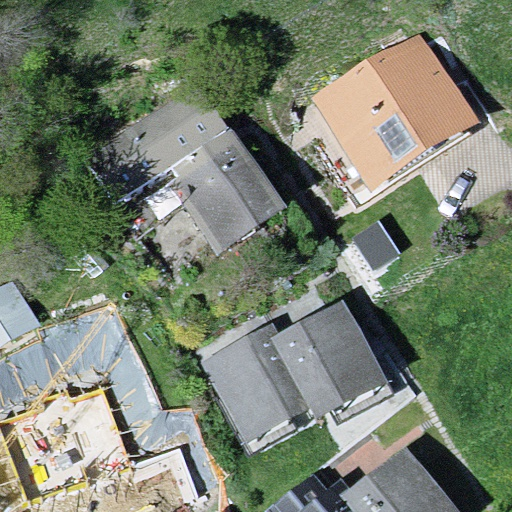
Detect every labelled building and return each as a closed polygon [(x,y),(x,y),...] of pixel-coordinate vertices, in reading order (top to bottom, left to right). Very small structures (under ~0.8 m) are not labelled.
[(421,41),(313,106),(376,210),(484,145),(421,41)] [(235,141),(204,87),(94,147),(125,202),(235,141)] [(292,223),(238,143),(169,189),(223,269),(292,223)] [(0,365),(46,337),(16,288),(0,297),(0,365)] [(350,311),(280,347),(325,433),(395,397),(350,311)] [(314,422),(269,335),(203,368),(249,456),(314,422)] [(459,511),(414,456),(351,507),(355,511),(459,511)] [(345,511),(320,479),(276,511),(345,511)]
